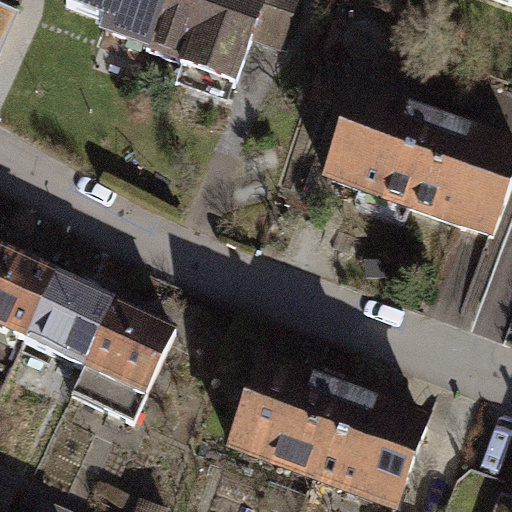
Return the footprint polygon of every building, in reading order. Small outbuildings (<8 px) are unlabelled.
[(171,38),(185,0),(80,0),(79,3),(171,38)] [(240,83),(264,21),(285,30),(296,0),(185,0),(171,38),(165,55),(240,83)] [(447,133),(362,98),(328,180),(414,215),(447,133)] [(511,218),(511,159),(447,133),(414,215),(500,249),(511,218)] [(58,282),(0,254),(0,332),(28,345),(58,282)] [(118,310),(58,282),(28,345),(89,373),(118,310)] [(179,339),(118,310),(89,373),(77,398),(137,426),(179,339)] [(348,398),(265,367),(234,450),(316,481),(348,398)] [(429,427),(348,398),(316,481),(398,511),(429,427)] [(511,511),(511,501),(505,499),(499,511),(511,511)]
